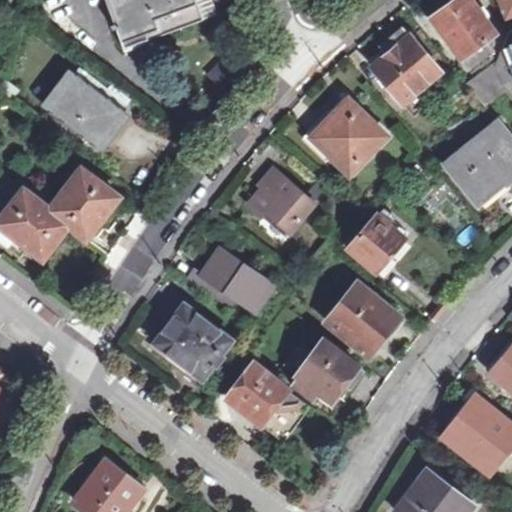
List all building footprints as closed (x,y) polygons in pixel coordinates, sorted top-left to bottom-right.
[(108,0),(128,48),(204,20),(196,0),(108,0)] [(432,18),(461,57),(496,31),(479,8),(478,6),(472,0),(456,0),(448,6),(449,7),(436,17),(435,16),(432,18)] [(511,0),(500,0),(507,17),(511,14),(511,0)] [(372,68),(404,105),(442,73),(403,26),(380,46),(387,55),(372,68)] [(511,30),(510,31),(496,64),(505,83),(511,81),(507,68),(510,62),(511,67),(511,30)] [(505,83),(496,64),(471,81),(487,105),(508,92),(505,83)] [(134,117),(72,69),(44,105),(106,153),(134,117)] [(312,137),(352,175),(389,137),(349,99),(312,137)] [(446,163),(476,201),(503,179),(506,183),(511,177),(511,137),(498,121),(446,163)] [(120,197),(83,169),(50,210),(71,226),(88,239),(99,224),(120,197)] [(270,213),(294,233),(317,206),(274,169),(261,185),(264,188),(250,205),(265,218),(270,213)] [(503,179),(476,201),(484,210),(511,189),(506,183),(503,179)] [(50,210),(25,192),(0,225),(31,248),(46,259),(71,226),(50,210)] [(130,205),(120,197),(99,224),(110,231),(130,205)] [(344,242),(380,273),(410,239),(380,213),(365,230),(359,225),(344,242)] [(31,248),(0,225),(0,241),(23,258),(31,248)] [(189,280),(231,309),(239,297),(259,311),(275,286),(221,250),(204,274),(196,270),(189,280)] [(327,321),(368,354),(399,315),(358,282),(327,321)] [(155,343),(204,380),(215,365),(217,367),(225,356),(223,354),(234,340),(185,303),(155,343)] [(296,383),(316,398),(321,392),(333,401),(345,385),(350,389),(364,370),(324,340),(300,372),(303,374),(296,383)] [(511,350),(492,374),(511,390),(511,350)] [(267,428),(284,441),(312,406),(255,363),(228,398),(233,401),(234,399),(243,406),(241,408),(263,425),(266,420),(270,424),(267,428)] [(450,441),(490,471),(511,443),(511,424),(480,399),(480,398),(481,396),(481,395),(481,392),(480,391),(480,389),(478,387),(477,386),(475,388),(477,390),(478,393),(479,395),(478,397),(465,414),(469,417),(450,441)] [(133,482),(105,461),(76,501),(90,511),(126,511),(143,490),(139,487),(138,488),(132,483),(133,482)] [(464,511),(470,504),(429,472),(398,511),(464,511)]
